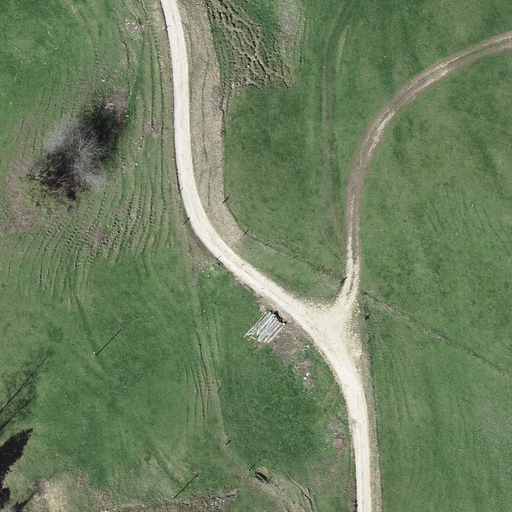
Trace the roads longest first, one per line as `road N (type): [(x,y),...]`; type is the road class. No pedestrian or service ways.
road 1 (track): [(165,0),(185,201),(203,239),(313,334),(338,370),(358,511)]
road 2 (track): [(511,41),(439,75),(396,107),(351,202),(347,290),(313,334)]
